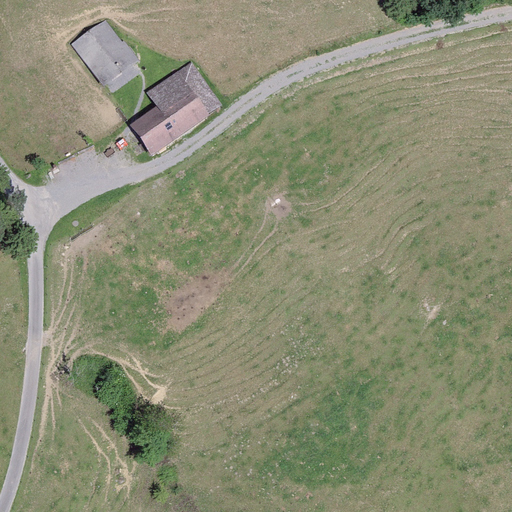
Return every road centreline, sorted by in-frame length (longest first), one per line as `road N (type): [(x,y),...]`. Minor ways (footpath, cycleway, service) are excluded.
road 1 (track): [(511,16),(353,50),(260,92),(159,167),(34,209)]
road 2 (track): [(0,507),(35,357),(34,209),(0,166)]
